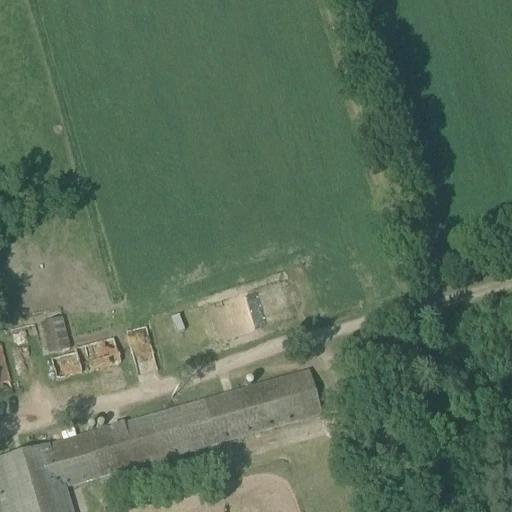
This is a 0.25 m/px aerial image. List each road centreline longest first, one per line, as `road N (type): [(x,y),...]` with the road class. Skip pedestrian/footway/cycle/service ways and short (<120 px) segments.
road 1 (track): [(511,286),(143,387)]
road 2 (unclassified): [(0,425),(143,387)]
